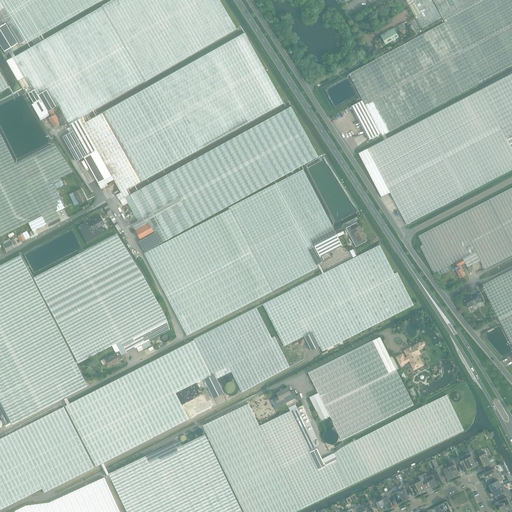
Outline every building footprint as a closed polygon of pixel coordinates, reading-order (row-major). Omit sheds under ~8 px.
[(0,0),(0,19),(3,24),(5,23),(20,47),(81,12),(101,0),(0,0)] [(7,50),(4,52),(5,54),(9,52),(11,57),(6,61),(17,81),(18,80),(18,81),(22,88),(23,90),(26,94),(27,93),(34,89),(37,94),(48,88),(58,106),(69,124),(79,118),(96,150),(111,176),(113,180),(120,192),(115,195),(118,200),(124,197),(137,221),(131,224),(135,230),(148,222),(153,230),(155,229),(162,242),(318,157),(291,109),(290,107),(129,195),(126,190),(283,103),(244,33),(85,122),(82,116),(236,29),(219,0),(111,0),(100,6),(101,7),(15,56),(14,55),(12,51),(10,48),(7,50)] [(375,60),(349,74),(363,100),(381,134),(381,135),(382,135),(384,139),(387,137),(385,134),(402,125),(438,105),(477,84),(479,83),(479,82),(491,76),(511,65),(511,0),(479,0),(443,20),(445,22),(413,40),(375,60)] [(405,0),(408,5),(414,2),(420,13),(415,16),(422,29),(441,18),(431,0),(405,0)] [(432,0),(443,20),(479,0),(432,0)] [(408,5),(415,16),(420,13),(414,2),(408,5)] [(415,18),(411,21),(417,31),(421,29),(415,18)] [(0,26),(0,45),(4,52),(7,50),(10,48),(12,51),(20,47),(5,23),(3,24),(0,26)] [(412,25),(409,27),(414,36),(417,34),(412,25)] [(385,44),(399,37),(394,28),(389,31),(389,33),(381,37),(385,44)] [(366,149),(358,153),(381,197),(383,196),(388,193),(390,192),(407,225),(459,197),(511,169),(511,134),(511,133),(511,73),(480,90),(435,113),(387,138),(387,137),(386,138),(384,139),(383,140),(366,149)] [(48,112),(51,110),(58,106),(48,88),(37,94),(34,89),(27,93),(33,103),(40,99),(47,112),(48,112)] [(40,120),(49,115),(47,112),(40,99),(33,103),(31,104),(40,120)] [(368,140),(380,134),(363,101),(351,107),(357,119),(368,140)] [(51,110),(48,112),(51,117),(48,118),(53,127),(59,123),(57,119),(58,119),(54,113),(53,113),(51,110)] [(67,123),(61,112),(56,115),(62,126),(67,123)] [(72,131),(62,136),(76,161),(83,157),(96,150),(79,118),(69,124),(72,131)] [(0,236),(8,233),(28,223),(41,216),(45,224),(46,224),(59,218),(56,212),(64,208),(52,182),(73,172),(66,162),(54,144),(45,149),(15,165),(3,140),(0,134),(0,236)] [(98,183),(111,176),(96,150),(83,157),(87,164),(98,183)] [(321,262),(319,258),(313,246),(336,234),(314,192),(303,169),(246,199),(228,208),(229,209),(203,222),(191,228),(144,254),(149,263),(166,296),(186,336),(236,310),(275,290),(317,268),(316,265),(321,262)] [(511,187),(489,200),(418,236),(423,245),(422,245),(420,246),(433,273),(436,272),(438,276),(452,269),(452,268),(450,265),(455,262),(463,258),(475,252),(480,260),(484,269),(511,256),(511,255),(511,187)] [(81,188),(69,194),(74,206),(86,200),(81,188)] [(92,230),(104,224),(99,215),(95,217),(96,217),(88,222),(92,230)] [(32,231),(45,224),(41,216),(28,223),(32,231)] [(86,222),(78,227),(87,243),(106,232),(102,227),(92,233),(86,222)] [(153,232),(153,230),(148,222),(135,230),(140,239),(142,238),(153,232)] [(357,222),(346,228),(355,247),(366,241),(364,237),(365,237),(359,225),(358,226),(357,222)] [(21,242),(30,237),(26,231),(22,233),(22,234),(18,237),(21,242)] [(156,232),(143,239),(138,241),(144,252),(154,246),(162,242),(156,232)] [(120,341),(123,347),(133,342),(132,339),(167,320),(166,317),(163,313),(154,296),(144,278),(134,263),(125,247),(116,234),(33,277),(40,291),(60,329),(78,363),(98,353),(120,341)] [(342,246),(336,234),(313,246),(319,258),(342,246)] [(13,245),(17,244),(14,239),(10,240),(9,239),(3,242),(4,244),(3,244),(7,252),(14,248),(13,245)] [(284,346),(304,336),(312,332),(319,346),(322,352),(326,349),(344,341),(413,305),(397,273),(394,274),(386,259),(379,245),(359,255),(344,263),(308,281),(291,290),(262,305),(276,331),(284,346)] [(475,252),(463,258),(465,263),(467,267),(477,262),(478,261),(480,260),(475,252)] [(0,400),(10,422),(12,425),(19,421),(87,386),(42,298),(20,255),(10,260),(0,265),(0,400)] [(463,258),(455,262),(458,267),(458,266),(459,269),(456,270),(460,278),(466,275),(460,265),(461,265),(462,264),(465,263),(463,258)] [(511,269),(481,285),(498,318),(500,322),(511,345),(511,269)] [(481,303),(485,301),(480,293),(477,294),(476,293),(470,297),(469,296),(463,299),(464,302),(464,303),(465,305),(466,305),(468,308),(480,302),(481,303)] [(65,406),(64,406),(95,466),(99,465),(152,437),(188,419),(175,393),(196,382),(203,379),(214,374),(216,379),(231,372),(241,393),(260,383),(289,367),(283,355),(274,336),(271,338),(256,308),(242,315),(199,337),(155,359),(122,377),(65,406)] [(136,347),(138,352),(151,345),(149,341),(170,330),(167,320),(132,339),(133,342),(123,347),(126,353),(136,347)] [(311,351),(319,346),(312,332),(304,336),(311,351)] [(318,393),(330,416),(342,441),(414,405),(380,337),(308,373),(318,393)] [(408,347),(408,348),(404,350),(407,357),(405,358),(402,354),(396,357),(400,366),(407,363),(406,362),(409,361),(414,370),(423,365),(418,355),(420,354),(418,350),(423,348),(422,347),(423,347),(424,346),(425,345),(424,344),(424,343),(422,342),(421,343),(420,343),(420,342),(411,347),(410,346),(409,346),(408,347)] [(119,360),(123,358),(119,351),(104,359),(108,366),(119,361),(119,360)] [(433,374),(432,376),(435,377),(437,376),(438,375),(440,373),(440,372),(441,369),(439,370),(439,372),(438,373),(436,375),(433,374)] [(214,374),(203,379),(207,387),(213,398),(223,393),(216,379),(214,374)] [(196,382),(200,390),(207,387),(203,379),(196,382)] [(278,397),(270,400),(274,408),(296,397),(298,401),(300,399),(298,395),(296,396),(293,390),(289,392),(287,387),(276,393),(278,397)] [(321,421),(330,416),(318,393),(310,397),(321,421)] [(308,452),(316,449),(297,408),(259,426),(248,403),(202,426),(243,511),(294,511),(344,488),(378,472),(464,431),(447,395),(407,414),(370,433),(341,448),(334,453),(338,460),(317,470),(308,452)] [(0,415),(4,425),(10,422),(0,400),(0,415)] [(0,509),(19,500),(41,489),(43,493),(94,467),(63,407),(0,438),(0,509)] [(337,437),(337,436),(337,435),(336,434),(335,433),(334,431),(332,431),(331,431),(330,431),(329,431),(328,432),(327,432),(326,433),(325,435),(325,436),(325,437),(325,438),(325,439),(326,440),(327,441),(328,442),(329,442),(331,443),(332,443),(333,442),(334,442),(335,441),(336,439),(337,438),(337,437)] [(241,511),(236,500),(221,468),(211,447),(205,435),(185,444),(182,438),(173,443),(148,455),(108,474),(126,511),(241,511)] [(317,448),(316,449),(308,452),(317,470),(338,460),(334,453),(322,459),(317,448)] [(470,455),(465,458),(470,468),(476,465),(472,458),(475,456),(472,451),(469,452),(470,455)] [(480,456),(484,466),(488,464),(490,467),(496,464),(492,457),(489,459),(486,453),(480,456)] [(459,457),(456,459),(458,464),(461,463),(465,471),(470,468),(465,458),(460,460),(459,457)] [(454,463),(448,466),(454,476),(459,474),(456,466),(458,464),(456,459),(452,460),(454,463)] [(504,462),(500,464),(502,468),(503,467),(505,473),(508,472),(504,462)] [(442,465),(439,467),(442,473),(444,471),(448,479),(454,476),(448,466),(443,468),(442,465)] [(437,471),(432,474),(437,484),(443,482),(439,474),(442,473),(439,467),(436,468),(437,471)] [(494,475),(495,478),(501,475),(499,472),(497,473),(495,468),(483,473),(486,479),(494,475)] [(425,473),(422,475),(425,481),(428,479),(431,487),(437,484),(432,474),(427,476),(425,473)] [(420,479),(415,482),(420,493),(426,490),(422,482),(425,481),(422,475),(419,477),(420,479)] [(489,485),(492,490),(501,486),(501,485),(499,480),(503,479),(501,475),(495,478),(497,481),(489,485)] [(119,511),(104,477),(83,487),(67,494),(48,503),(25,506),(14,511),(12,511),(119,511)] [(409,481),(405,483),(408,489),(411,487),(415,495),(420,493),(415,482),(410,484),(409,481)] [(403,487),(398,490),(403,501),(409,498),(405,490),(408,489),(405,483),(402,485),(403,487)] [(503,484),(501,485),(501,486),(492,490),(494,496),(502,492),(503,495),(509,492),(508,489),(505,490),(503,484)] [(392,490),(389,491),(391,497),(394,496),(398,503),(403,501),(398,490),(393,492),(392,490)] [(387,496),(382,498),(387,509),(392,506),(389,498),(391,497),(389,491),(385,493),(387,496)] [(497,501),(500,507),(511,501),(509,496),(511,495),(509,492),(503,495),(505,498),(497,501)] [(375,498),(372,499),(375,505),(377,504),(381,511),(387,509),(382,498),(376,500),(375,498)] [(370,504),(365,506),(367,511),(374,511),(372,506),(375,505),(372,499),(369,501),(370,504)] [(437,506),(440,511),(449,507),(446,501),(437,506)] [(503,511),(510,509),(511,511),(511,503),(511,501),(500,507),(502,511),(503,511)]
